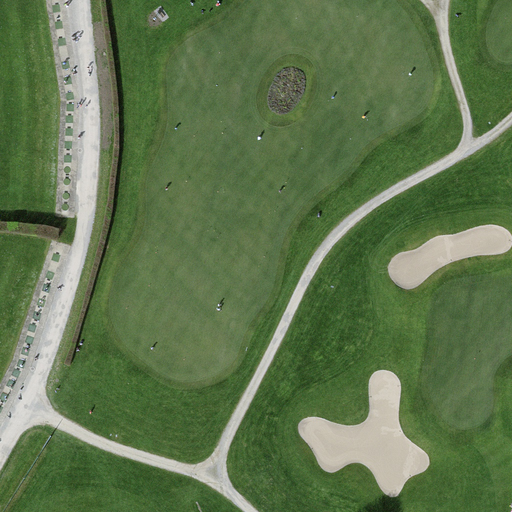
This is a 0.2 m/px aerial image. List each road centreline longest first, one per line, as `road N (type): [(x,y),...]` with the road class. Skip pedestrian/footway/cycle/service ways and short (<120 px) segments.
road 1 (track): [(449,0),(445,30),(473,153),(371,210),(324,253),(207,481),(243,511)]
road 2 (track): [(79,0),(93,138),(90,201),(55,336),(0,460)]
road 3 (track): [(26,409),(109,451),(207,481)]
